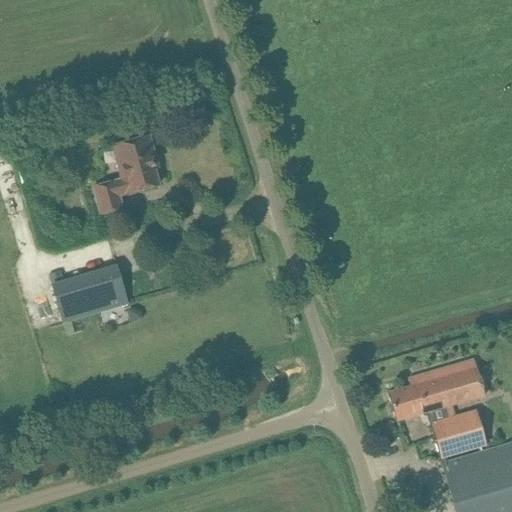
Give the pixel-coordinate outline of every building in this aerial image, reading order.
[(125,195),(158,186),(150,158),(154,157),(149,137),(116,146),(120,162),(116,163),(121,180),(92,188),(100,216),(122,209),(118,197),(125,195)] [(51,286),(57,304),(62,323),(126,304),(115,267),(51,286)] [(59,273),(48,276),(51,285),(62,282),(61,277),(59,273)] [(130,322),(133,322),(142,319),(140,314),(140,312),(135,309),(127,312),(130,322)] [(455,511),(511,511),(511,444),(490,451),(488,445),(486,445),(476,412),(449,419),(446,408),(484,397),(474,361),(408,380),(410,387),(387,394),(396,422),(427,413),(455,511)]
